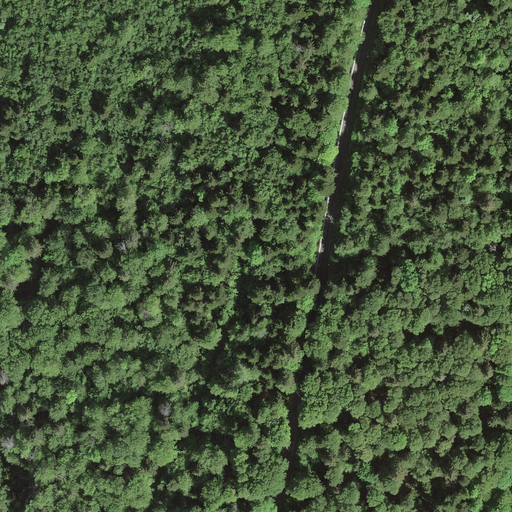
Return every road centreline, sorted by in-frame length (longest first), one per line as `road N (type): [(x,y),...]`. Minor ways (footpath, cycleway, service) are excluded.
road 1 (unclassified): [(273,511),(374,0)]
road 2 (track): [(148,511),(159,470),(208,384),(243,257)]
road 3 (track): [(0,405),(37,260),(59,210)]
